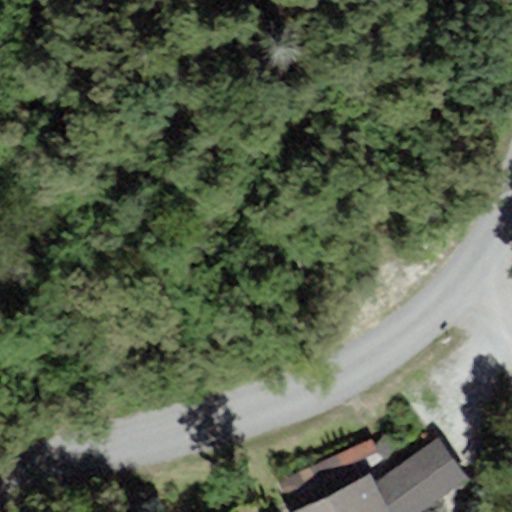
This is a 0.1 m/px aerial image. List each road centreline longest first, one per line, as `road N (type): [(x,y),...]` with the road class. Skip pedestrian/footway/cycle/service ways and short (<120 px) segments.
road 1 (unclassified): [(438,302),(357,374),(79,459),(0,496)]
road 2 (unclassified): [(511,179),(473,272),(438,302)]
road 3 (residential): [(511,398),(489,340),(438,302)]
